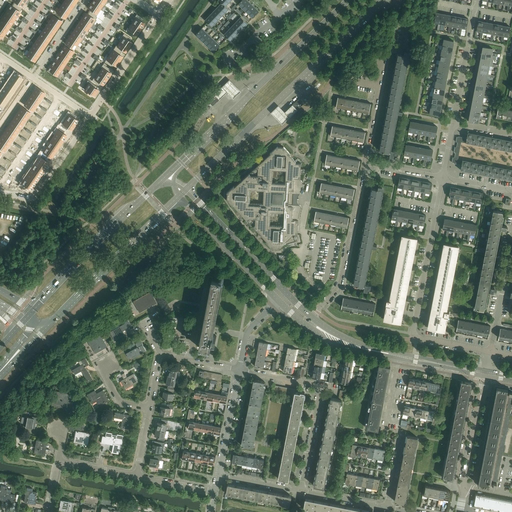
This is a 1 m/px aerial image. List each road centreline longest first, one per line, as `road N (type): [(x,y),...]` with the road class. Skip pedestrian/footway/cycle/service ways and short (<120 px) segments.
road 1 (primary): [(187,188),(384,0)]
road 2 (primary): [(349,0),(167,175)]
road 3 (residential): [(490,353),(413,337),(437,205)]
road 4 (primary): [(167,175),(31,311)]
road 5 (residential): [(300,492),(321,387),(239,370)]
road 6 (primary): [(52,322),(180,195)]
road 7 (residential): [(310,317),(338,284),(364,162)]
road 8 (tertiary): [(180,195),(277,300)]
road 9 (tertiary): [(284,292),(187,188)]
road 10 (residential): [(239,370),(160,355),(149,408)]
road 11 (residential): [(90,117),(159,16)]
